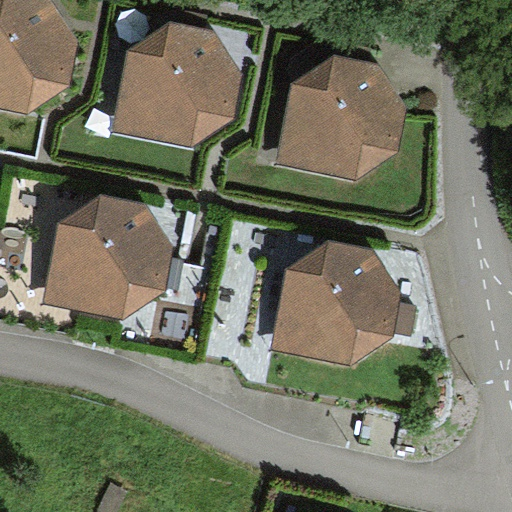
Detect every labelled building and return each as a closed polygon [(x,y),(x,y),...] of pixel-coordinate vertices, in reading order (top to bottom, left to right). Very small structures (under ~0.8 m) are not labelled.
[(0,0),(0,114),(28,121),(67,95),(79,47),(52,4),(27,0),(0,0)] [(129,56),(115,133),(190,155),(232,127),(241,80),(214,38),(171,29),(129,56)] [(291,92),(276,164),(356,185),(399,158),(407,112),(379,70),(333,62),(291,92)] [(60,230),(44,305),(126,326),(167,301),(174,252),(148,212),(103,203),(60,230)] [(289,280),(276,353),(350,373),(393,344),(399,299),(372,258),(329,251),(289,280)]
